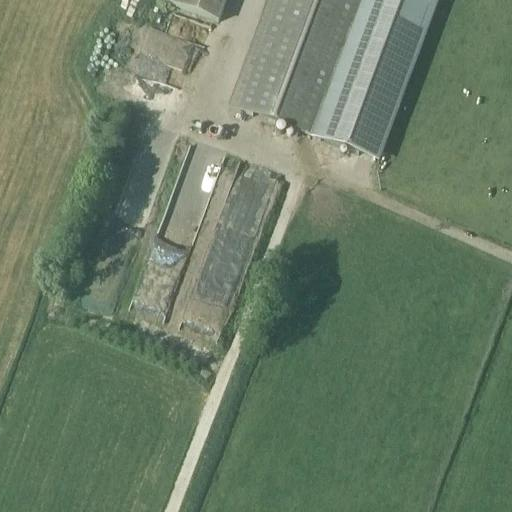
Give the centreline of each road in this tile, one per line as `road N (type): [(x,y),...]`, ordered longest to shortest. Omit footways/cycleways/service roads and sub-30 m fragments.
road 1 (track): [(0,472),(73,298),(213,351),(227,349),(241,335),(305,173)]
road 2 (track): [(511,258),(364,196)]
